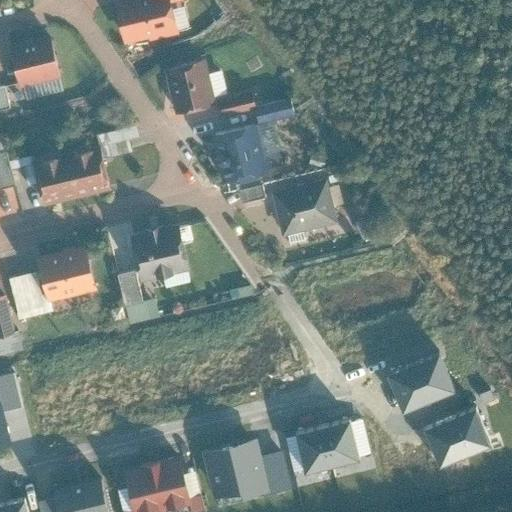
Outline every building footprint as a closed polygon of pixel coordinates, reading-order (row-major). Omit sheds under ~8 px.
[(120,0),(116,1),(126,43),(150,37),(151,40),(180,32),(173,1),(172,0),(120,0)] [(61,77),(52,35),(11,44),(20,86),(61,77)] [(203,58),(168,67),(178,110),(214,101),(203,58)] [(0,109),(11,107),(5,85),(0,86),(0,109)] [(256,107),(253,91),(218,99),(222,115),(256,107)] [(297,116),(292,98),(258,105),(262,124),(297,116)] [(132,147),(129,135),(139,133),(136,121),(97,130),(103,154),(132,147)] [(220,149),(217,154),(218,159),(223,162),(227,178),(266,169),(266,167),(268,164),(265,153),(262,151),(255,122),(216,132),(220,149)] [(101,145),(68,152),(78,197),(112,190),(101,145)] [(0,189),(16,186),(7,150),(0,152),(0,189)] [(78,197),(68,152),(34,160),(45,205),(78,197)] [(326,179),(275,191),(284,230),(288,229),(291,241),(305,237),(302,226),(335,218),(326,179)] [(264,185),(241,190),(243,203),(266,198),(264,185)] [(5,198),(5,219),(22,219),(22,198),(5,198)] [(179,225),(134,236),(145,281),(190,271),(179,225)] [(87,246),(38,258),(48,302),(97,291),(87,246)] [(47,312),(36,272),(10,279),(20,319),(47,312)] [(146,310),(136,272),(119,276),(129,314),(146,310)] [(0,338),(16,334),(6,294),(0,295),(0,338)] [(439,349),(414,360),(429,398),(455,387),(439,349)] [(414,360),(388,371),(403,408),(429,398),(414,360)] [(0,398),(1,404),(2,409),(19,405),(12,375),(0,377),(0,398)] [(1,404),(0,404),(0,445),(10,443),(2,409),(1,404)] [(476,404),(450,415),(466,453),(492,442),(476,404)] [(450,415),(425,425),(440,463),(466,453),(450,415)] [(350,416),(323,423),(333,463),(360,456),(359,454),(356,440),(351,419),(350,416)] [(323,423),(296,430),(297,433),(302,454),(305,467),(306,469),(333,463),(323,423)] [(264,454),(260,437),(207,449),(219,497),(272,484),(264,454)] [(284,449),(264,454),(272,484),(273,489),(293,484),(284,449)] [(184,456),(155,463),(167,507),(196,500),(184,456)] [(155,463),(127,471),(137,511),(149,511),(167,507),(155,463)] [(113,511),(105,478),(57,490),(62,511),(113,511)] [(0,509),(0,511),(28,511),(25,496),(0,501),(0,509)]
